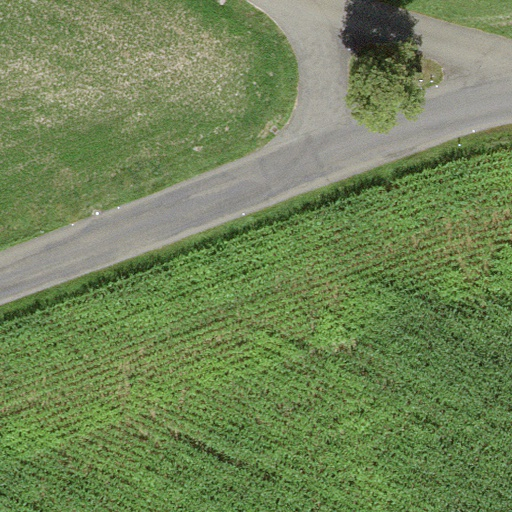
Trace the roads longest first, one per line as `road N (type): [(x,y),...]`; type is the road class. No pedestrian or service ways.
road 1 (tertiary): [(0,277),(316,153),(511,88)]
road 2 (unclassified): [(286,0),(511,62)]
road 3 (track): [(302,6),(321,109),(316,153)]
